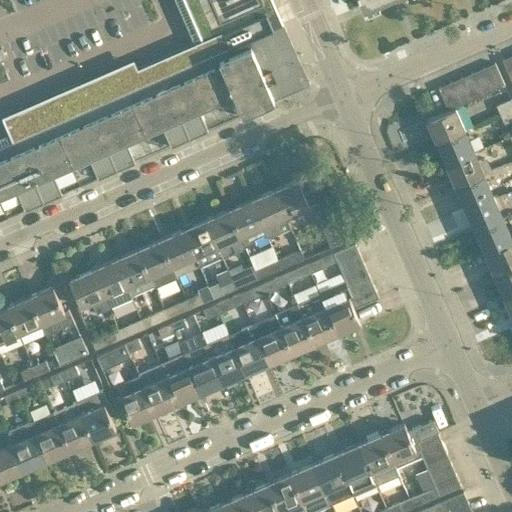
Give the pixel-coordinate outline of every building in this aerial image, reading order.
[(277,9),(273,0),(183,0),(202,42),(277,9)] [(151,10),(146,12),(151,24),(161,19),(156,7),(151,10)] [(0,145),(0,216),(242,112),(242,113),(309,83),(277,9),(202,42),(201,40),(197,42),(194,43),(194,44),(30,115),(28,111),(22,114),(22,115),(15,118),(15,117),(9,120),(14,132),(17,138),(0,145)] [(511,55),(503,60),(511,80),(511,55)] [(506,86),(496,63),(484,68),(494,91),(506,86)] [(494,91),(484,68),(473,73),(483,96),(494,91)] [(483,96),(473,73),(462,78),(472,101),(483,96)] [(472,101),(462,78),(451,83),(461,106),(472,101)] [(461,106),(451,83),(440,88),(449,110),(456,108),(461,106)] [(496,104),(500,114),(511,108),(511,100),(511,98),(496,104)] [(465,130),(456,108),(449,110),(427,120),(437,142),(465,130)] [(511,119),(511,108),(500,114),(504,123),(511,119)] [(475,152),(465,130),(437,142),(447,164),(475,152)] [(486,157),(478,161),(475,152),(447,164),(456,186),(484,174),(483,172),(492,169),(486,157)] [(494,196),(484,174),(456,186),(466,208),(494,196)] [(308,205),(303,193),(297,180),(274,190),(285,215),(308,205)] [(311,203),(333,194),(329,182),(306,192),(303,193),(308,205),(311,204),(311,203)] [(285,215),(274,190),(251,200),(265,233),(267,232),(268,236),(279,231),(274,220),(285,215)] [(316,214),(338,204),(333,194),(311,203),(311,204),(316,214)] [(503,218),(494,196),(466,208),(475,230),(503,218)] [(265,233),(251,200),(228,210),(244,246),(256,240),(255,237),(265,233)] [(320,224),(342,215),(338,204),(316,214),(320,224)] [(244,246),(228,210),(205,219),(217,245),(221,256),(223,255),(223,256),(235,251),(234,250),(244,246)] [(325,236),(347,226),(342,215),(320,224),(325,236)] [(511,240),(511,239),(503,218),(475,230),(485,252),(511,240)] [(221,256),(205,219),(182,229),(194,255),(198,265),(221,256)] [(352,236),(347,226),(325,236),(329,246),(352,236)] [(182,229),(160,239),(171,265),(194,255),(182,229)] [(171,265),(160,239),(137,249),(148,275),(152,285),(153,287),(176,277),(171,265)] [(494,274),(511,266),(511,240),(485,252),(494,274)] [(359,254),(354,243),(333,252),(336,260),(338,263),(359,254)] [(281,268),(304,258),(300,248),(277,259),(281,268)] [(137,249),(114,259),(130,295),(152,285),(148,275),(137,249)] [(364,265),(359,254),(338,263),(342,274),(364,265)] [(114,259),(91,268),(103,295),(108,306),(130,296),(130,295),(114,259)] [(268,273),(281,268),(277,259),(267,263),(255,268),(259,277),(268,273)] [(319,259),(307,264),(310,271),(322,266),(319,259)] [(307,264),(294,269),(297,276),(310,271),(307,264)] [(368,275),(364,265),(342,274),(345,279),(347,284),(368,275)] [(511,266),(494,274),(504,296),(511,292),(511,266)] [(103,295),(91,268),(68,278),(80,305),(90,300),(95,312),(108,306),(103,295)] [(247,282),(243,273),(231,278),(235,288),(247,282)] [(373,286),(368,275),(347,284),(352,295),(373,286)] [(231,278),(219,284),(222,293),(235,288),(231,278)] [(273,279),(261,284),(263,291),(276,286),(273,279)] [(360,322),(354,308),(349,296),(352,295),(347,284),(345,279),(319,290),(319,292),(336,332),(360,322)] [(243,300),(263,291),(261,284),(240,293),(243,300)] [(29,296),(41,323),(46,334),(73,322),(68,310),(63,312),(52,286),(29,296)] [(378,297),(373,286),(352,295),(349,296),(354,308),(378,297)] [(336,332),(319,292),(296,302),(313,343),(336,332)] [(198,293),(186,299),(189,307),(202,302),(198,293)] [(41,323),(29,296),(6,306),(18,333),(41,323)] [(227,298),(215,303),(218,312),(231,307),(227,298)] [(177,313),(189,307),(186,299),(173,304),(163,309),(166,317),(177,313)] [(313,343),(296,302),(274,311),(275,313),(273,313),(290,353),(313,343)] [(218,312),(215,303),(202,309),(206,317),(218,312)] [(0,340),(18,333),(6,306),(0,308),(0,353),(2,353),(0,349),(0,340)] [(144,327),(166,317),(163,309),(140,318),(144,327)] [(290,353),(273,313),(250,323),(267,363),(290,353)] [(121,337),(144,327),(140,318),(128,324),(118,329),(121,337)] [(185,327),(181,318),(169,323),(173,332),(185,327)] [(173,332),(169,323),(157,329),(160,337),(173,332)] [(267,363),(250,323),(240,328),(246,341),(233,346),(245,372),(267,363)] [(98,347),(121,337),(118,329),(94,339),(98,347)] [(233,346),(227,332),(204,342),(222,382),(224,381),(228,385),(235,381),(235,377),(245,372),(233,346)] [(79,336),(52,348),(60,364),(70,360),(86,353),(79,336)] [(136,338),(124,343),(130,356),(131,356),(129,351),(140,346),(136,338)] [(222,382),(204,342),(182,352),(199,392),(222,382)] [(124,343),(97,355),(102,368),(130,356),(124,343)] [(199,392),(182,352),(159,362),(177,402),(199,392)] [(45,360),(32,366),(36,375),(49,369),(45,360)] [(177,402),(159,362),(139,371),(140,373),(137,374),(154,412),(177,402)] [(74,365),(61,370),(65,379),(78,374),(74,365)] [(36,375),(32,366),(19,371),(23,380),(36,375)] [(61,370),(49,376),(53,385),(65,379),(61,370)] [(154,412),(137,374),(124,381),(129,391),(119,396),(131,422),(154,412)] [(78,395),(98,387),(95,379),(74,386),(78,395)] [(28,385),(16,390),(19,399),(32,394),(28,385)] [(106,402),(100,389),(77,399),(78,400),(75,401),(91,439),(114,429),(103,403),(106,402)] [(19,399),(16,390),(3,396),(7,405),(19,399)] [(91,439),(75,401),(52,411),(68,449),(91,439)] [(68,449),(52,411),(50,411),(33,417),(34,419),(29,421),(45,459),(68,449)] [(415,441),(437,431),(438,431),(437,429),(432,418),(410,429),(407,430),(404,422),(380,433),(392,459),(392,458),(418,447),(415,441)] [(23,469),(45,459),(29,421),(6,430),(12,442),(23,469)] [(441,441),(437,431),(415,441),(418,447),(419,451),(441,441)] [(399,474),(393,459),(392,458),(392,459),(380,433),(357,443),(375,484),(398,474),(399,474)] [(446,452),(441,441),(419,451),(424,462),(446,452)] [(0,478),(0,479),(23,469),(12,442),(0,447),(0,478)] [(375,484),(357,443),(334,453),(352,494),(375,484)] [(450,463),(446,452),(424,462),(429,472),(450,463)] [(352,494),(334,453),(312,463),(329,503),(352,494)] [(309,511),(329,503),(312,463),(288,473),(305,511),(309,511)] [(455,474),(450,463),(429,472),(433,483),(455,474)] [(305,511),(288,473),(266,483),(278,511),(305,511)] [(460,485),(455,474),(433,483),(434,486),(438,495),(460,485)] [(278,511),(266,483),(243,493),(251,511),(278,511)] [(412,506),(438,495),(434,486),(408,497),(412,506)] [(468,502),(463,491),(441,501),(446,511),(468,502)] [(251,511),(243,493),(220,503),(224,511),(251,511)] [(412,506),(408,497),(385,507),(387,511),(398,511),(401,511),(412,506)] [(445,511),(446,511),(441,501),(415,511),(445,511)] [(472,511),(468,502),(446,511),(445,511),(472,511)] [(224,511),(220,503),(198,511),(224,511)]
